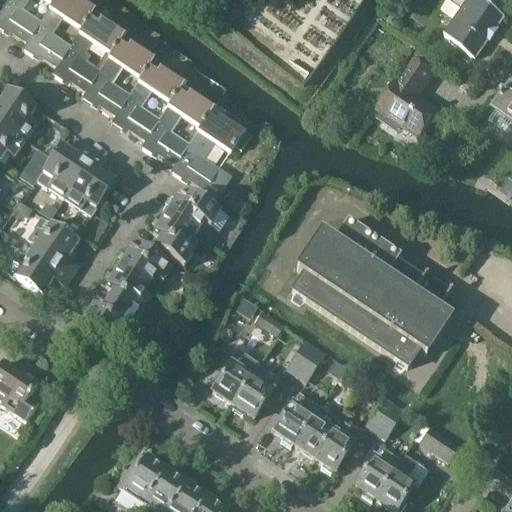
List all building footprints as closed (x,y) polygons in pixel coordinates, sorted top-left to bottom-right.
[(16,40),(25,46),(26,47),(40,25),(22,13),(30,0),(36,0),(51,9),(56,0),(10,0),(0,16),(0,34),(2,36),(4,32),(16,40)] [(21,52),(32,60),(34,58),(55,72),(56,73),(71,50),(52,38),(62,23),(80,35),(95,13),(95,14),(98,10),(83,0),(56,0),(51,9),(40,25),(26,47),(25,46),(21,52)] [(475,62),(504,20),(490,10),(496,0),(448,0),(446,3),(464,15),(445,42),(475,62)] [(51,78),(62,85),(64,82),(85,96),(87,97),(101,75),(86,65),(90,59),(86,57),(92,48),(111,60),(126,38),(128,36),(95,14),(95,13),(80,35),(71,50),(56,73),(55,72),(51,78)] [(99,110),(115,120),(116,121),(131,99),(112,86),(122,72),(140,84),(155,62),(156,63),(158,60),(126,38),(111,60),(101,75),(87,97),(85,96),(81,102),(93,109),(94,107),(99,110)] [(137,140),(144,145),(145,146),(160,122),(142,110),(151,95),(170,108),(184,87),(185,87),(187,84),(156,63),(155,62),(140,84),(131,99),(116,121),(115,120),(110,126),(122,134),(124,132),(137,140)] [(397,135),(402,128),(419,140),(436,116),(416,103),(434,77),(414,64),(396,89),(395,88),(378,112),(382,114),(377,121),(397,135)] [(511,82),(494,108),(511,120),(511,82)] [(165,163),(174,169),(175,169),(190,147),(172,135),(182,121),(200,133),(216,108),(185,87),(184,87),(170,108),(160,122),(145,146),(144,145),(140,151),(152,159),(154,155),(165,163)] [(36,113),(7,93),(0,103),(0,127),(25,144),(36,128),(29,123),(36,113)] [(171,174),(182,181),(184,180),(205,194),(205,195),(216,203),(232,180),(201,160),(211,145),(230,158),(234,150),(238,153),(242,152),(248,143),(248,138),(244,136),(246,134),(221,117),(224,114),(216,108),(200,133),(190,147),(175,169),(174,169),(171,174)] [(25,144),(0,127),(0,166),(6,157),(13,162),(25,144)] [(65,203),(96,156),(85,149),(78,160),(61,149),(42,178),(52,184),(47,192),(65,203)] [(32,191),(50,163),(37,154),(18,182),(32,191)] [(92,221),(96,214),(116,185),(99,175),(107,163),(96,156),(65,203),(92,221)] [(175,202),(167,214),(164,219),(195,240),(203,228),(218,238),(228,222),(191,197),(184,208),(175,202)] [(237,220),(246,206),(234,198),(225,211),(237,220)] [(39,216),(50,224),(56,214),(45,206),(39,216)] [(164,219),(153,236),(161,242),(154,252),(184,272),(194,257),(187,252),(195,240),(164,219)] [(79,246),(50,227),(42,221),(34,232),(36,233),(25,249),(72,281),(79,271),(67,264),(79,246)] [(81,242),(93,250),(107,229),(95,221),(81,242)] [(398,261),(399,259),(347,224),(333,245),(320,237),(295,273),(303,278),(291,296),(407,372),(419,355),(426,359),(450,323),(437,314),(451,293),(425,276),(424,278),(398,261)] [(72,281),(25,249),(13,267),(20,272),(13,282),(42,301),(53,284),(65,292),(72,281)] [(128,256),(119,269),(116,273),(147,294),(155,282),(162,286),(171,271),(142,252),(136,261),(128,256)] [(116,273),(105,290),(113,295),(107,304),(136,324),(146,310),(139,306),(147,294),(116,273)] [(243,302),(238,312),(252,318),(257,308),(243,302)] [(92,309),(84,322),(80,327),(111,347),(119,335),(126,339),(136,324),(107,304),(100,315),(92,309)] [(276,325),(261,315),(253,326),(276,341),(283,330),(276,325)] [(283,374),(295,382),(315,351),(304,343),(283,374)] [(325,358),(315,351),(295,382),(305,388),(325,358)] [(39,408),(29,401),(36,390),(1,367),(0,368),(0,397),(6,401),(0,409),(0,410),(27,428),(39,408)] [(211,395),(233,409),(251,382),(250,381),(230,368),(211,395)] [(278,384),(270,378),(257,370),(250,381),(251,382),(233,409),(253,423),(278,384)] [(344,372),(335,386),(344,391),(353,378),(344,372)] [(294,450),(320,411),(299,397),(273,436),(294,450)] [(374,439),(394,408),(383,400),(363,431),(374,439)] [(394,408),(374,439),(384,445),(404,415),(394,408)] [(320,411),(294,450),(314,464),(340,424),(320,411)] [(340,424),(314,464),(334,477),(353,450),(352,449),(360,438),(340,424)] [(459,451),(424,427),(413,443),(418,447),(418,448),(448,468),(459,451)] [(374,503),(404,459),(404,458),(399,465),(380,452),(355,490),(374,503)] [(404,459),(374,503),(387,511),(399,511),(414,490),(405,484),(417,467),(404,459)] [(144,508),(166,475),(146,462),(137,474),(133,472),(119,492),(144,508)] [(149,511),(171,511),(187,489),(166,475),(144,508),(149,511)] [(200,511),(207,502),(187,489),(171,511),(200,511)] [(221,511),(207,502),(200,511),(221,511)]
